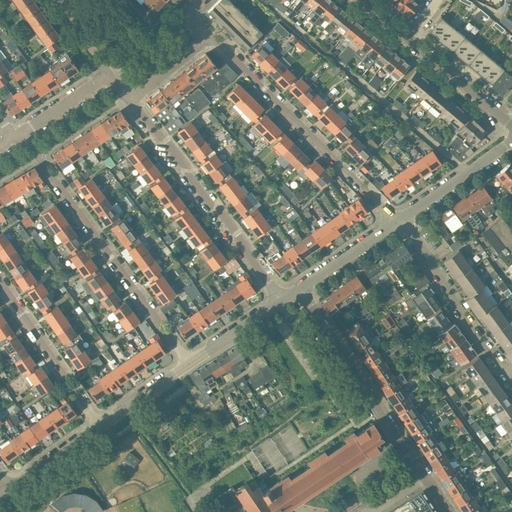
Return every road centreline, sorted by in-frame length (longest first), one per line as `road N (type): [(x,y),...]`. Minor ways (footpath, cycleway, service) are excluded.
road 1 (residential): [(189,365),(23,132)]
road 2 (residential): [(208,37),(399,219)]
road 3 (residential): [(283,300),(130,102)]
road 4 (residential): [(299,289),(424,477)]
road 5 (residential): [(511,382),(399,219)]
road 6 (residential): [(0,280),(100,427)]
road 7 (residential): [(511,127),(406,39)]
road 8 (residential): [(399,219),(511,142)]
road 9 (residential): [(299,289),(399,219)]
